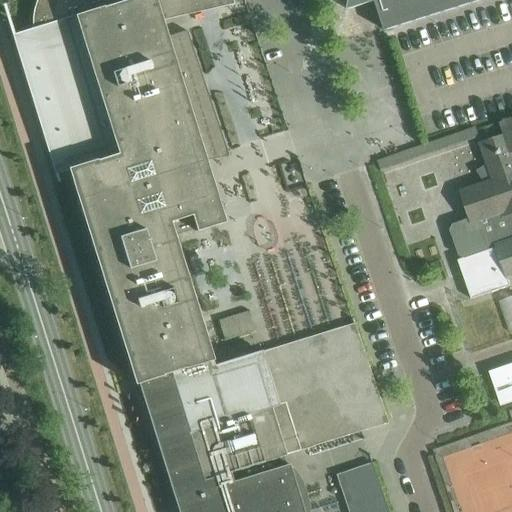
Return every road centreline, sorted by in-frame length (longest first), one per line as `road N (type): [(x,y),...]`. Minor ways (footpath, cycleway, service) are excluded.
road 1 (residential): [(294,0),(425,397),(409,455),(424,511)]
road 2 (secondary): [(100,511),(0,197)]
